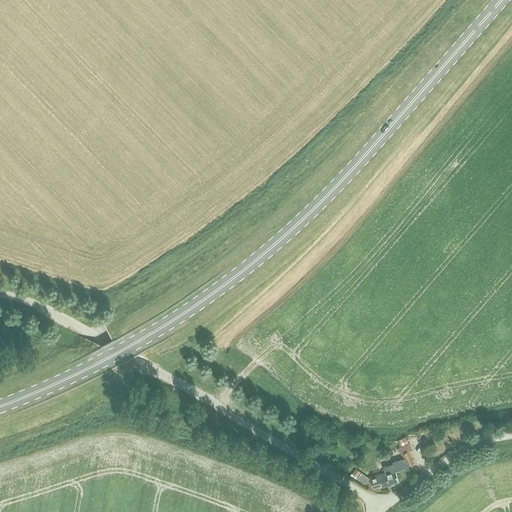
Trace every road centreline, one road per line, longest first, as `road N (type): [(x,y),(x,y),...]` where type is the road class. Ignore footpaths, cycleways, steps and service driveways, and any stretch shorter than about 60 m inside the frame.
road 1 (secondary): [(504,0),(303,224),(252,267),(107,361),(0,407)]
road 2 (unclassified): [(379,511),(216,405),(44,307),(0,293)]
road 3 (unclassified): [(379,511),(472,445),(511,435)]
